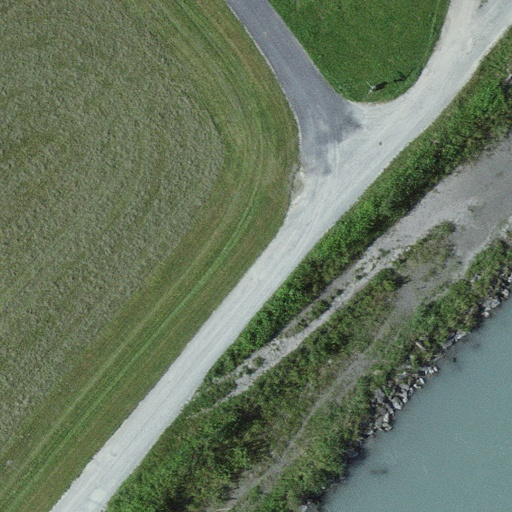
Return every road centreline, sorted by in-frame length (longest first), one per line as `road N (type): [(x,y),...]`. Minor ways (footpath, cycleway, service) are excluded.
road 1 (track): [(454,66),(369,154),(68,511)]
road 2 (track): [(237,0),(321,114),(369,154)]
